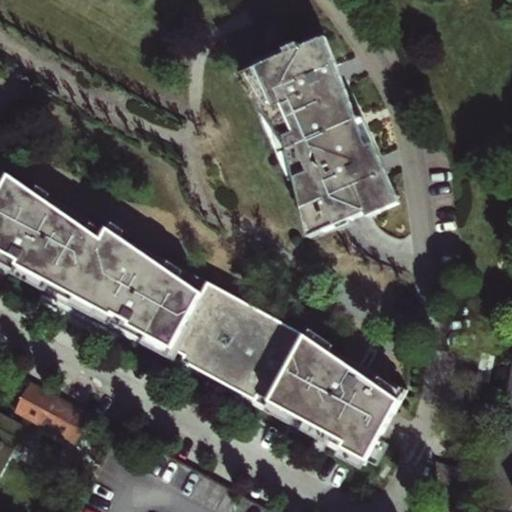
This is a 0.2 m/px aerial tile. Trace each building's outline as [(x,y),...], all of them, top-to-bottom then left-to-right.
[(375,158),(370,160),(364,144),(338,71),(325,33),(319,35),(299,43),(297,38),(279,45),(281,50),(256,61),(241,67),(304,222),(309,233),(330,225),(332,229),(337,227),(346,223),(344,219),(362,212),(364,216),(394,203),(385,181),(375,158)] [(373,407),(396,419),(408,396),(215,292),(17,184),(0,216),(0,265),(142,343),(178,362),(370,466),(382,444),(359,432),(350,427),(364,402),(373,407)] [(367,473),(370,466),(178,362),(142,343),(0,265),(0,274),(18,285),(65,310),(103,330),(140,350),(174,369),(208,387),(245,407),(280,426),(308,441),(347,463),(367,473)] [(511,363),(497,447),(487,479),(483,496),(500,511),(507,511),(511,506),(511,363)] [(0,486),(17,453),(21,455),(26,444),(32,433),(30,431),(34,424),(77,446),(91,421),(30,387),(16,414),(26,419),(22,426),(0,415),(0,486)] [(359,432),(373,407),(364,402),(350,427),(359,432)] [(436,502),(479,511),(483,496),(487,479),(437,467),(436,502)]
